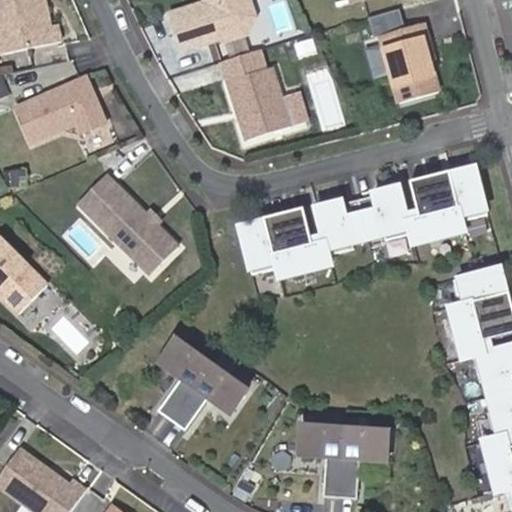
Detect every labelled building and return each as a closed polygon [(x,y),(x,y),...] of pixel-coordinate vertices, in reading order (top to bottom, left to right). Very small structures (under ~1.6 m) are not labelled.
[(0,54),(59,43),(55,26),(48,27),(42,0),(5,0),(0,1),(0,54)] [(207,0),(209,4),(205,9),(199,11),(197,4),(170,11),(180,47),(220,37),(221,40),(246,33),(255,17),(250,0),(207,0)] [(373,16),(379,36),(402,29),(396,10),(373,16)] [(431,53),(423,23),(402,29),(379,36),(396,102),(436,92),(429,62),(427,54),(431,53)] [(222,62),(247,140),(306,122),(298,94),(283,99),(273,67),(266,69),(260,50),(222,62)] [(22,148),(76,124),(81,134),(106,123),(96,100),(92,99),(90,93),(92,89),(87,77),(7,112),(22,148)] [(415,206),(403,209),(397,184),(371,190),(371,193),(340,201),(339,198),(314,205),(320,230),(308,233),(301,205),(261,216),(261,218),(237,224),(249,271),(274,264),(278,280),(333,266),(329,250),(404,231),(408,247),(464,233),(460,217),(485,211),(473,164),(448,170),(448,168),(408,178),(415,206)] [(104,174),(76,203),(148,274),(176,245),(104,174)] [(0,238),(0,294),(22,316),(50,288),(0,238)] [(509,484),(511,495),(511,340),(494,345),(491,333),(511,327),(511,300),(508,287),(506,287),(499,263),(453,275),(460,300),(444,304),(459,359),(474,355),(494,429),(479,433),(493,488),(509,484)] [(179,340),(163,363),(185,379),(212,398),(235,414),(251,391),(179,340)] [(208,404),(212,398),(185,379),(180,385),(208,404)] [(208,404),(180,385),(160,413),(188,433),(208,404)] [(392,432),(304,427),(303,454),(328,456),(362,458),(390,459),(392,432)] [(70,511),(85,491),(72,481),(69,485),(19,451),(0,477),(0,488),(22,504),(16,511),(70,511)] [(362,465),(362,458),(328,456),(328,463),(362,465)] [(362,465),(328,463),(326,498),(360,500),(362,465)]
